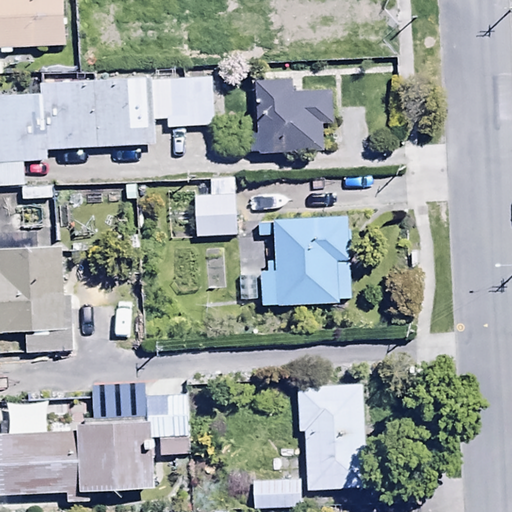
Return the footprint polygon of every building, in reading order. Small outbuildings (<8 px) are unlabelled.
[(0,0),(0,30),(68,28),(67,0),(0,0)] [(189,37),(190,54),(270,52),(269,0),(193,0),(194,37),(189,37)] [(212,80),(42,87),(43,98),(0,100),(0,191),(25,191),(24,163),(48,162),(48,153),(155,149),(154,123),(170,122),(170,130),(214,128),(212,80)] [(293,82),(257,83),(258,135),(252,135),(253,155),(324,154),(324,129),(332,129),(331,93),(293,94),(293,82)] [(238,239),(234,181),(209,182),(210,197),(193,198),(196,242),(238,239)] [(340,300),(353,300),(351,219),(259,221),(260,241),(275,240),(275,262),(267,263),(267,273),(263,273),(264,307),(340,305),(340,300)] [(72,356),(63,250),(1,253),(0,248),(0,247),(0,335),(27,334),(28,358),(72,356)] [(367,469),(362,365),(296,368),(298,414),(304,414),(306,472),(367,469)] [(0,437),(0,478),(1,499),(67,496),(67,506),(93,505),(93,493),(159,490),(156,423),(79,426),(80,433),(35,435),(35,430),(17,431),(17,436),(0,437)] [(161,441),(161,458),(191,458),(191,440),(186,440),(186,431),(170,431),(170,441),(161,441)] [(253,486),(301,483),(300,456),(252,458),(253,486)]
